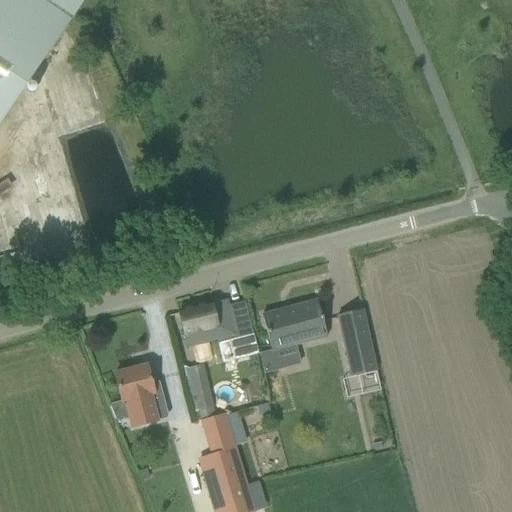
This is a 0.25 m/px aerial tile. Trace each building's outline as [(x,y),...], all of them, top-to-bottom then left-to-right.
[(0,0),(0,122),(70,20),(40,0),(0,0)] [(40,0),(70,20),(84,0),(40,0)] [(190,352),(172,356),(176,374),(199,369),(195,351),(207,348),(206,344),(225,339),(235,336),(226,302),(211,306),(211,305),(178,314),(184,337),(187,348),(189,348),(190,352)] [(261,316),(271,353),(326,339),(316,302),(261,316)] [(362,312),(337,317),(351,378),(376,373),(362,312)] [(253,336),(228,342),(233,361),(258,355),(253,336)] [(153,393),(151,387),(146,367),(114,376),(128,430),(156,423),(155,419),(167,416),(161,391),(153,393)] [(203,368),(188,372),(200,413),(213,409),(203,368)] [(267,406),(255,409),(257,417),(269,414),(267,406)] [(217,470),(202,475),(213,511),(254,511),(246,485),(226,417),(203,424),(217,470)] [(146,471),(137,474),(139,483),(149,480),(146,471)]
